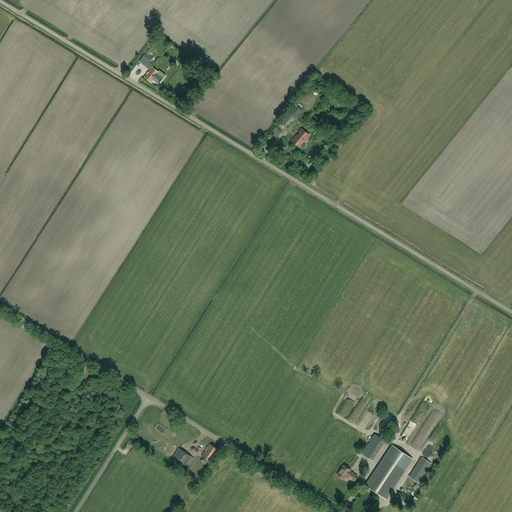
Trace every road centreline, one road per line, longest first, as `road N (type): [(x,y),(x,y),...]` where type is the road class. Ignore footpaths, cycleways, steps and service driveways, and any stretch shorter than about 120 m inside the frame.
road 1 (unclassified): [(511,312),(0,1)]
road 2 (unclassified): [(338,511),(148,396)]
road 3 (track): [(398,442),(399,416),(477,290)]
road 4 (unclassified): [(148,396),(0,306)]
road 5 (unclassified): [(76,511),(148,396)]
